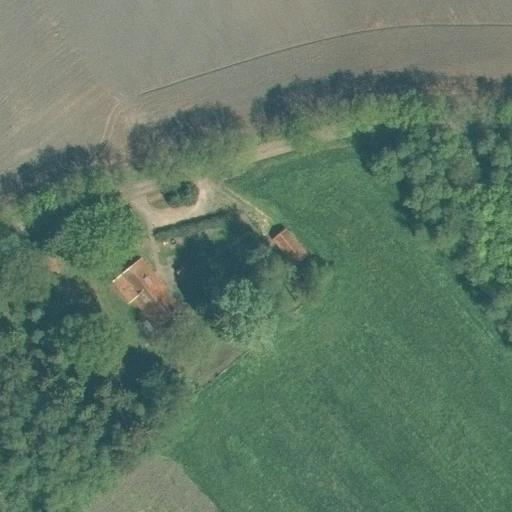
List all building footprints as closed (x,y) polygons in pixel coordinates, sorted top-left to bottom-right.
[(294,266),(306,257),(284,230),(272,239),(294,266)] [(181,310),(142,260),(114,283),(129,303),(133,299),(157,329),(181,310)] [(185,272),(181,266),(174,271),(178,277),(185,272)] [(297,277),(290,283),(297,292),(305,286),(297,277)] [(103,361),(117,378),(125,371),(112,354),(103,361)]
